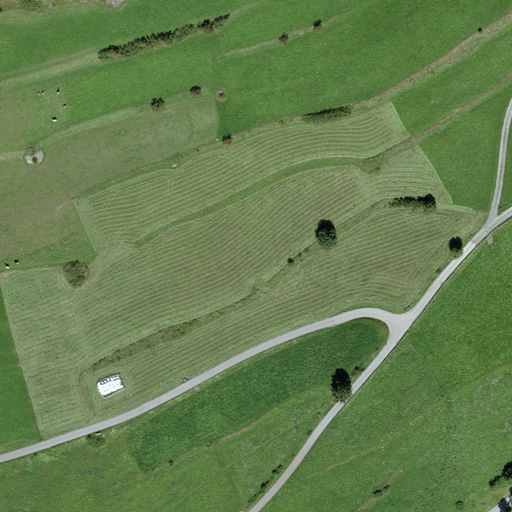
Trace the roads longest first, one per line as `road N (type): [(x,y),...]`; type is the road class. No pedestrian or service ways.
road 1 (track): [(0,458),(135,409),(275,339),(354,310),(375,309),(404,323)]
road 2 (unclassified): [(251,511),(393,341)]
road 3 (track): [(486,223),(511,90)]
road 4 (track): [(404,323),(486,223)]
